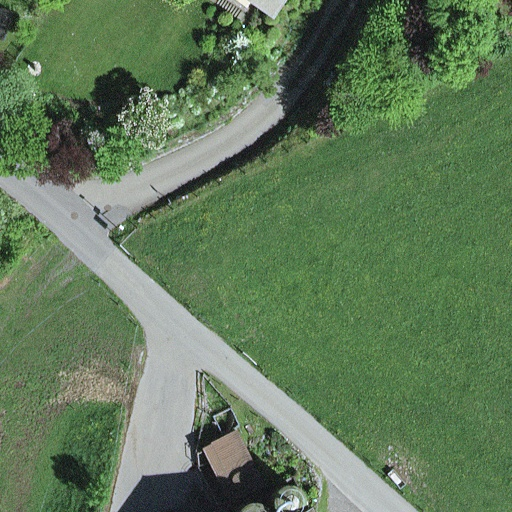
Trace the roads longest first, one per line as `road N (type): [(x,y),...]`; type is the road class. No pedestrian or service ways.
road 1 (tertiary): [(60,217),(394,511)]
road 2 (residential): [(60,217),(215,153),(274,106),(346,0)]
